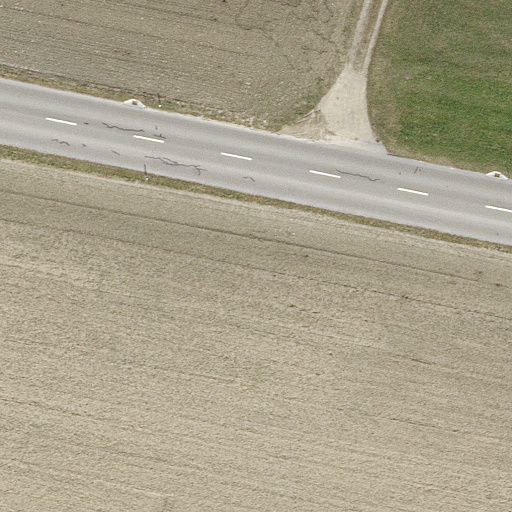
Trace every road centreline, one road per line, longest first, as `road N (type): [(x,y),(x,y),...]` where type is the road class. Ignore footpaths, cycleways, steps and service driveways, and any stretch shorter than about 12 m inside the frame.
road 1 (tertiary): [(511,221),(0,118)]
road 2 (track): [(329,185),(384,0)]
